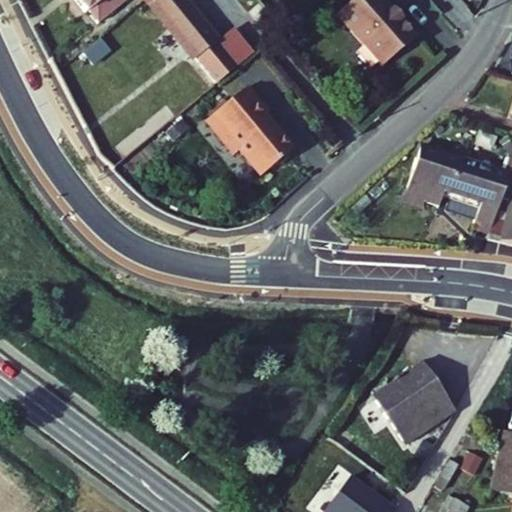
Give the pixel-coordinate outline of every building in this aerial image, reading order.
[(118,0),(147,0),(160,15),(178,0),(77,0),(84,7),(86,5),(96,17),(118,0)] [(178,0),(160,15),(213,77),(233,61),(199,19),(183,0),(178,0)] [(213,7),(207,0),(183,0),(199,19),(213,7)] [(392,0),(345,0),(339,6),(385,56),(417,27),(392,0)] [(457,2),(445,15),(461,32),(474,20),(457,2)] [(271,101),(248,76),(214,106),(225,117),(219,122),(239,144),(244,139),(266,164),(298,135),(269,103),(271,101)] [(225,117),(214,106),(209,111),(219,122),(225,117)] [(468,157),(428,145),(410,201),(428,207),(430,201),(446,206),(450,190),(487,202),(481,225),(496,229),(495,235),(510,237),(511,230),(511,193),(509,192),(511,181),(511,170),(499,166),(496,175),(466,165),(468,157)] [(402,358),(363,389),(401,436),(446,400),(423,372),(417,376),(402,358)] [(511,422),(496,465),(511,470),(511,422)] [(463,511),(466,506),(448,499),(442,511),(463,511)]
